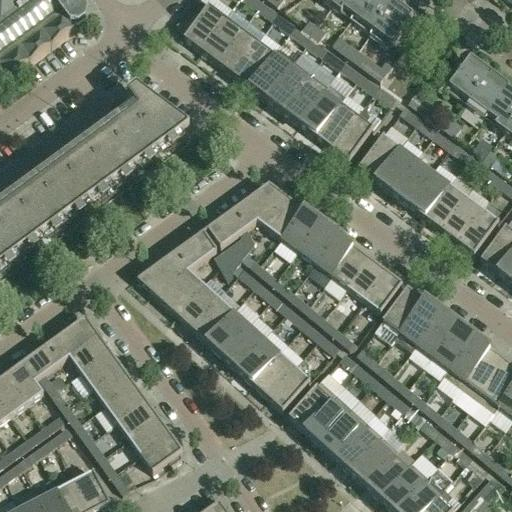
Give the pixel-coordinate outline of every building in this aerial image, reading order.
[(77,34),(84,29),(86,22),(69,0),(0,0),(0,90),(73,37),(74,33),(77,34)] [(261,9),(249,0),(241,0),(240,3),(256,15),(261,9)] [(285,2),(281,0),(273,0),(268,6),(277,13),(285,2)] [(322,5),(331,12),(339,0),(322,0),(325,2),(322,5)] [(343,15),(353,22),(369,0),(339,0),(331,12),(340,19),(343,15)] [(369,0),(353,22),(372,36),(392,8),(381,0),(369,0)] [(412,22),(392,8),(372,36),(391,51),(412,22)] [(256,15),(273,27),(277,20),(261,9),(256,15)] [(200,57),(225,25),(208,12),(200,23),(193,18),(176,31),(185,43),(183,45),(200,57)] [(294,33),(277,20),(273,27),(289,39),(294,33)] [(309,41),(317,30),(312,27),(313,25),(313,24),(311,22),(308,22),(307,24),(309,25),(301,36),(309,41)] [(200,57),(217,70),(241,37),(225,25),(200,57)] [(317,30),(309,41),(318,47),(326,36),(317,30)] [(311,45),(294,33),(289,39),(306,51),(311,45)] [(217,70),(233,82),(258,49),(241,37),(217,70)] [(233,82),(249,94),(274,61),(278,55),(280,52),(264,40),(258,49),(233,82)] [(328,57),(311,45),(306,51),(323,64),(328,57)] [(249,94),(266,106),(300,61),(283,48),(280,52),(278,55),(274,61),(249,94)] [(350,65),(357,55),(349,50),(342,59),(350,65)] [(357,55),(350,65),(358,71),(365,61),(357,55)] [(344,69),(328,57),(323,64),(339,76),(344,69)] [(266,106),(282,118),(316,73),(300,61),(266,106)] [(448,93),(468,107),(489,78),(470,64),(448,93)] [(361,81),(344,69),(339,76),(356,88),(361,81)] [(282,118),(298,131),(323,98),(327,93),(333,85),(316,73),(282,118)] [(468,107),(487,121),(508,92),(489,78),(468,107)] [(378,94),(361,81),(356,88),(373,100),(378,94)] [(494,132),(503,139),(511,127),(511,97),(507,94),(509,93),(508,92),(487,121),(497,129),(494,132)] [(298,131),(315,143),(339,110),(343,105),(327,93),(323,98),(298,131)] [(395,106),(378,94),(373,100),(390,112),(395,106)] [(0,274),(189,136),(136,96),(126,103),(134,113),(139,109),(143,114),(0,218),(0,274)] [(407,109),(433,128),(441,117),(416,98),(407,109)] [(315,143),(331,155),(356,122),(361,115),(363,112),(347,100),(343,105),(339,110),(315,143)] [(399,119),(416,132),(421,125),(404,113),(399,119)] [(348,168),(373,135),(376,130),(368,124),(370,122),(361,115),(356,122),(331,155),(348,168)] [(438,132),(446,138),(454,126),(448,121),(438,132)] [(416,132),(433,144),(437,138),(421,125),(416,132)] [(446,138),(453,143),(462,132),(454,126),(446,138)] [(511,127),(503,139),(511,145),(511,127)] [(433,144),(442,151),(436,160),(442,165),(449,156),(449,157),(454,150),(437,138),(433,144)] [(382,142),(358,175),(375,188),(399,155),(382,142)] [(476,160),(481,164),(484,166),(492,154),(485,148),(476,160)] [(449,157),(466,169),(471,162),(454,150),(449,157)] [(489,170),(502,180),(510,168),(499,160),(499,159),(492,154),(484,166),(489,170)] [(375,188),(391,200),(416,167),(399,155),(375,188)] [(466,169),(482,181),(487,175),(486,174),(489,170),(484,166),(481,164),(479,168),(471,162),(466,169)] [(391,200),(408,212),(432,179),(416,167),(391,200)] [(408,212),(424,224),(456,181),(442,172),(435,182),(432,179),(408,212)] [(482,181),(499,194),(504,187),(487,175),(482,181)] [(440,236),(465,204),(473,193),(456,181),(424,224),(440,236)] [(499,194),(511,203),(511,193),(504,187),(499,194)] [(243,211),(235,215),(246,235),(256,227),(265,234),(287,205),(268,191),(242,210),(243,211)] [(440,236),(457,249),(481,216),(465,204),(440,236)] [(303,217),(287,205),(265,234),(281,246),(303,217)] [(254,249),(246,235),(235,215),(224,222),(223,221),(221,222),(223,224),(206,236),(207,237),(220,254),(239,240),(241,243),(214,263),(228,289),(233,282),(231,279),(254,249)] [(473,261),(474,261),(498,228),(481,216),(457,249),(473,261)] [(297,257),(298,258),(319,229),(303,217),(281,246),(282,247),(275,256),(290,267),(297,257)] [(336,241),(319,229),(298,258),(314,270),(336,241)] [(511,238),(505,233),(480,266),(497,279),(511,258),(511,238)] [(184,250),(177,257),(188,277),(216,257),(204,239),(203,238),(186,250),(185,248),(183,249),(184,250)] [(314,270),(330,283),(352,253),(336,241),(314,270)] [(368,266),(352,253),(330,283),(347,295),(368,266)] [(188,277),(177,257),(167,265),(167,264),(137,286),(138,287),(161,308),(188,277)] [(511,258),(497,279),(511,290),(511,258)] [(241,266),(255,278),(261,271),(247,259),(241,266)] [(385,278),(368,266),(347,295),(363,307),(385,278)] [(255,278),(272,292),(278,285),(261,271),(255,278)] [(237,282),(253,295),(259,288),(243,275),(237,282)] [(203,291),(188,277),(161,308),(176,322),(203,291)] [(380,320),(402,291),(385,278),(363,307),(380,320)] [(272,292),(288,305),(294,298),(278,285),(272,292)] [(263,315),(269,308),(270,309),(276,302),(259,288),(253,295),(260,301),(258,303),(262,307),(260,309),(261,313),(263,315)] [(176,322),(191,335),(218,305),(203,291),(176,322)] [(406,295),(374,338),(391,350),(388,354),(395,346),(399,340),(424,307),(407,294),(406,295)] [(288,305),(305,319),(311,312),(294,298),(288,305)] [(270,309),(285,321),(291,314),(276,302),(270,309)] [(191,335),(206,349),(234,318),(218,305),(191,335)] [(399,340),(395,346),(411,358),(415,352),(440,319),(424,307),(399,340)] [(252,309),(246,316),(260,330),(267,323),(252,309)] [(305,319),(320,331),(326,324),(311,312),(305,319)] [(285,321),(304,337),(309,330),(291,314),(285,321)] [(249,332),(234,318),(206,349),(221,363),(249,332)] [(411,358),(404,367),(405,367),(412,358),(416,353),(432,364),(456,331),(440,319),(415,352),(411,358)] [(85,324),(80,327),(56,344),(57,345),(47,351),(63,372),(71,366),(68,363),(97,341),(85,324)] [(320,331),(337,345),(343,338),(326,324),(320,331)] [(304,337),(318,349),(324,342),(309,330),(304,337)] [(456,331),(432,364),(448,376),(448,377),(473,344),(456,331)] [(264,346),(249,332),(221,363),(236,376),(264,346)] [(337,345),(352,358),(358,350),(343,338),(337,345)] [(109,358),(97,341),(68,363),(71,366),(80,379),(109,358)] [(318,349),(334,361),(339,355),(324,342),(318,349)] [(448,377),(444,382),(460,394),(464,389),(489,356),(473,344),(448,377)] [(279,359),(264,346),(236,376),(251,390),(279,359)] [(41,388),(47,383),(63,372),(47,351),(37,356),(37,355),(35,356),(37,358),(21,370),(36,391),(37,390),(41,388)] [(372,375),(378,367),(362,354),(356,361),(372,375)] [(464,389),(460,394),(477,407),(481,401),(505,368),(489,356),(464,389)] [(121,374),(109,358),(80,379),(92,396),(121,374)] [(294,373),(279,359),(251,390),(267,404),(294,373)] [(355,379),(361,372),(345,359),(339,366),(355,379)] [(388,388),(394,381),(378,367),(372,375),(388,388)] [(481,401),(477,407),(493,419),(497,413),(511,393),(511,372),(505,368),(481,401)] [(37,390),(36,391),(21,370),(4,382),(28,414),(45,402),(37,390)] [(371,393),(377,386),(361,372),(355,379),(371,393)] [(282,418),(283,417),(310,387),(294,373),(267,404),(282,418)] [(133,391),(121,374),(92,396),(104,412),(133,391)] [(403,401),(409,395),(409,394),(394,381),(388,388),(403,401)] [(0,410),(11,426),(28,414),(4,382),(0,384),(0,410)] [(41,388),(50,401),(57,396),(47,383),(41,388)] [(387,406),(393,399),(377,386),(371,393),(387,406)] [(289,423),(288,423),(304,437),(321,418),(323,417),(332,407),(337,401),(321,387),(316,393),(289,423)] [(104,412),(116,429),(145,407),(133,391),(104,412)] [(321,418),(304,437),(319,451),(325,445),(335,434),(347,421),(352,415),(360,406),(345,392),(337,401),(332,407),(323,417),(321,418)] [(511,393),(497,413),(511,424),(511,393)] [(419,414),(425,407),(409,394),(409,395),(403,401),(419,414)] [(69,413),(57,396),(50,401),(62,417),(69,413)] [(403,419),(409,412),(393,399),(387,406),(403,419)] [(116,429),(128,445),(157,424),(145,407),(116,429)] [(435,427),(440,421),(441,420),(425,407),(419,414),(435,427)] [(0,434),(11,426),(0,410),(0,434)] [(419,432),(425,425),(409,412),(403,419),(419,432)] [(62,417),(74,434),(81,429),(69,413),(62,417)] [(325,445),(319,451),(334,465),(348,450),(362,434),(367,429),(354,417),(352,415),(347,421),(335,434),(325,445)] [(348,450),(334,465),(350,478),(361,465),(377,448),(382,442),(390,433),(375,420),(367,429),(362,434),(348,450)] [(451,440),(456,434),(457,433),(441,420),(440,421),(435,427),(451,440)] [(128,445),(140,462),(169,440),(157,424),(128,445)] [(61,425),(45,436),(50,442),(66,431),(61,425)] [(434,445),(440,438),(425,425),(419,432),(434,445)] [(74,434),(86,450),(93,446),(81,429),(74,434)] [(66,433),(52,444),(57,451),(71,441),(66,433)] [(467,454),(472,447),(473,446),(457,433),(456,434),(451,440),(467,454)] [(45,436),(29,448),(33,454),(50,442),(45,436)] [(450,458),(456,451),(440,438),(434,445),(441,451),(436,457),(445,464),(450,458)] [(182,458),(178,452),(169,440),(140,462),(153,479),(168,468),(172,472),(185,462),(185,461),(181,464),(180,459),(182,458)] [(361,465),(350,478),(365,492),(375,481),(392,462),(397,456),(382,442),(377,448),(361,465)] [(52,444),(36,455),(41,463),(57,451),(52,444)] [(105,462),(93,446),(86,450),(98,467),(105,462)] [(482,467),(488,460),(473,446),(472,447),(467,454),(482,467)] [(29,448),(11,460),(16,467),(33,454),(29,448)] [(466,471),(472,464),(456,451),(450,458),(466,471)] [(36,455),(19,468),(24,475),(41,463),(36,455)] [(388,497),(380,506),(386,511),(401,511),(423,489),(427,483),(437,473),(421,459),(412,470),(407,475),(388,497)] [(11,460),(0,468),(0,478),(16,467),(11,460)] [(498,480),(504,473),(488,460),(482,467),(498,480)] [(98,467),(110,483),(117,479),(105,462),(98,467)] [(375,481),(365,492),(380,506),(388,497),(407,475),(392,462),(375,481)] [(472,464),(466,471),(476,480),(470,488),(476,493),(488,478),(472,464)] [(19,468),(2,480),(7,488),(24,475),(19,468)] [(401,511),(429,511),(438,502),(438,503),(444,496),(452,487),(437,473),(427,483),(423,489),(401,511)] [(498,480),(511,491),(511,479),(504,473),(498,480)] [(93,478),(74,487),(87,511),(105,511),(110,510),(93,478)] [(129,495),(117,479),(110,483),(122,500),(129,495)] [(491,484),(478,499),(482,502),(484,504),(498,487),(494,484),(493,486),(491,484)] [(87,511),(74,487),(56,497),(64,511),(87,511)] [(429,511),(448,511),(446,510),(452,502),(445,496),(444,496),(438,503),(438,502),(429,511)] [(64,511),(56,497),(38,506),(41,511),(64,511)] [(478,499),(465,511),(476,511),(484,504),(482,502),(478,499)]
